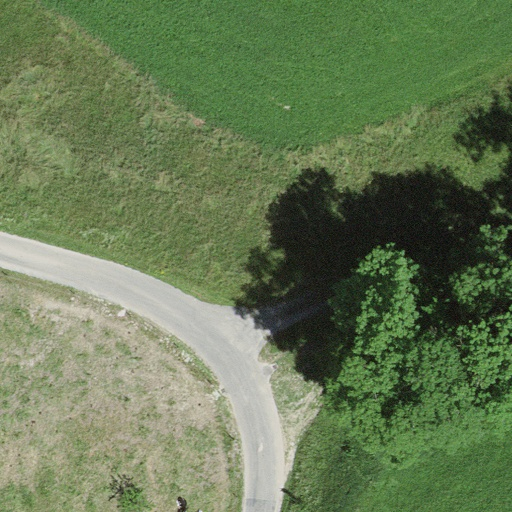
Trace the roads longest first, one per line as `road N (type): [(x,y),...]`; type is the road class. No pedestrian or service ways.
road 1 (unclassified): [(259,511),(259,422),(248,388),(209,336),(113,283),(0,249)]
road 2 (track): [(230,358),(288,300),(403,257),(511,259)]
